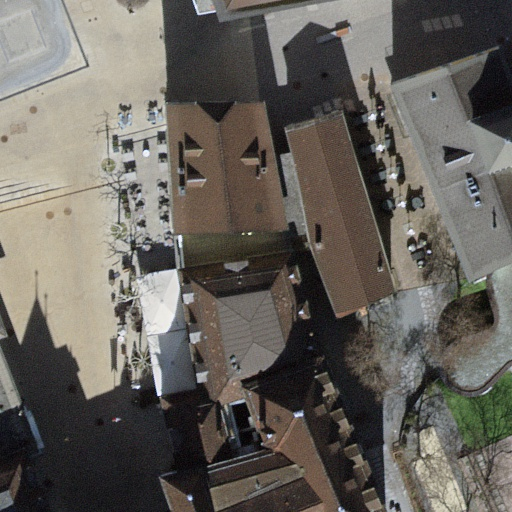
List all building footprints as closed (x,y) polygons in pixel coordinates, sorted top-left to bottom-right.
[(229,0),(238,20),(346,0),(229,0)] [(511,54),(511,55),(391,93),(464,284),(484,276),(491,304),(499,318),(487,327),(445,351),(439,358),(439,371),(442,383),(452,388),(465,393),(481,392),(493,383),(510,367),(511,366),(511,54)] [(269,107),(161,114),(170,239),(290,235),(269,107)] [(337,124),(279,142),(335,321),(393,303),(337,124)] [(0,511),(389,511),(286,269),(186,291),(200,401),(169,408),(181,476),(161,486),(168,511),(47,511),(26,461),(42,457),(0,354),(0,343),(14,344),(0,308),(0,511)]
